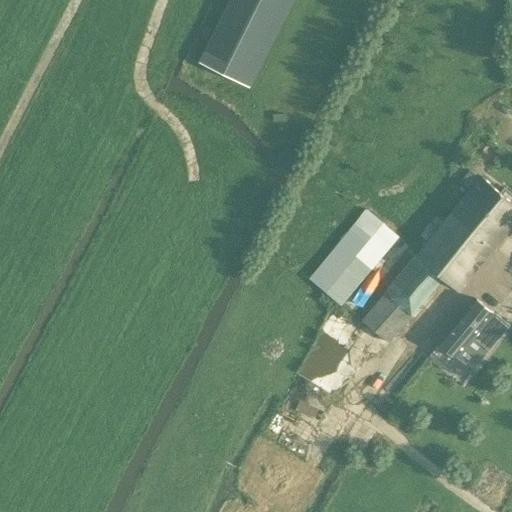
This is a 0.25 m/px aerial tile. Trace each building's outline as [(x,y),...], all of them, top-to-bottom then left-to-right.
[(243,85),(285,0),(232,0),(201,64),(243,85)] [(470,170),(460,182),(470,190),(480,178),(470,170)] [(511,201),(511,200),(511,193),(505,187),(501,191),(483,176),(480,178),(470,190),(416,255),(417,256),(362,320),(388,342),(444,278),(460,290),(511,225),(511,201)] [(385,222),(368,208),(311,277),(328,291),(385,222)] [(475,298),(438,343),(455,357),(455,356),(471,369),(508,325),(492,312),(475,298)]
